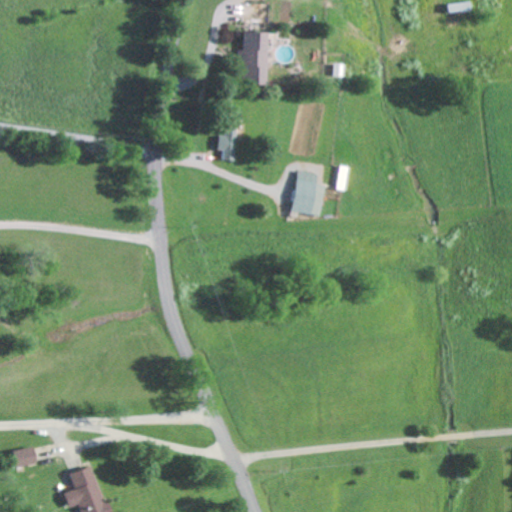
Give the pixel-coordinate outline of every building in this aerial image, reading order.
[(233,49),(234,68),(241,68),(242,84),(262,83),(260,31),(238,32),(238,49),(233,49)] [(213,135),(211,151),(230,153),(235,111),(223,110),(219,136),(213,135)] [(312,174),(292,170),(284,211),(314,216),(320,185),(311,184),(312,174)] [(13,468),(32,463),(29,447),(9,451),(13,468)] [(76,511),(101,511),(87,466),(65,473),(70,490),(58,494),(63,508),(74,504),(76,511)]
